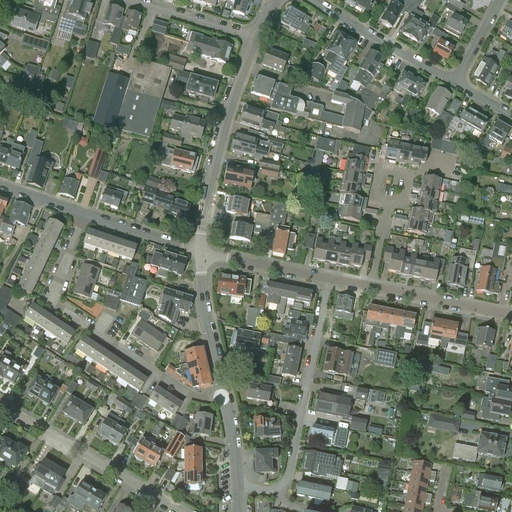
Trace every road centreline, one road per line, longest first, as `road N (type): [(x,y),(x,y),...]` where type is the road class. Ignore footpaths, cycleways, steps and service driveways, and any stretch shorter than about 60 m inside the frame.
road 1 (residential): [(222,397),(192,395),(53,304),(82,212)]
road 2 (residential): [(327,277),(285,481),(277,490),(238,490)]
road 3 (residential): [(201,253),(199,230),(227,112),(254,37)]
road 4 (residential): [(181,511),(0,404)]
road 5 (residential): [(451,82),(310,0)]
road 6 (residential): [(222,397),(201,253)]
road 7 (residential): [(511,314),(371,285)]
road 8 (residential): [(254,37),(131,0)]
road 9 (residential): [(327,277),(201,253)]
road 10 (residential): [(201,253),(82,212)]
